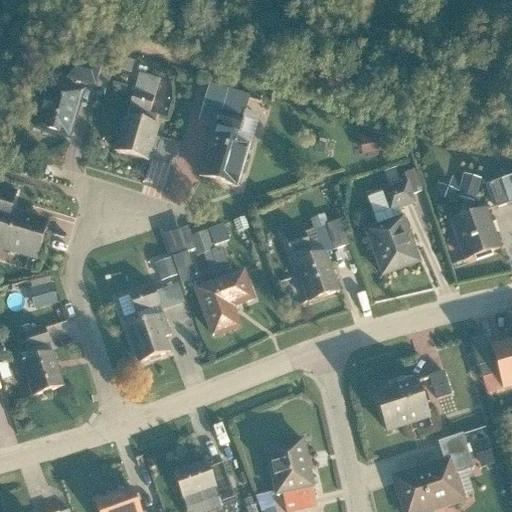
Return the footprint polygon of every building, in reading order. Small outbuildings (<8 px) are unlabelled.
[(97,89),(101,77),(74,70),(70,82),(97,89)] [(37,134),(78,146),(93,94),(51,82),(37,134)] [(117,157),(153,167),(164,130),(127,120),(117,157)] [(381,151),(376,131),(360,135),(364,155),(381,151)] [(216,140),(205,179),(243,190),(254,151),(216,140)] [(415,170),(406,174),(414,196),(423,192),(415,170)] [(484,178),(467,173),(460,196),(477,202),(484,178)] [(511,176),(490,183),(497,205),(511,200),(511,176)] [(454,179),(442,183),(446,195),(459,190),(454,179)] [(413,204),(406,182),(363,195),(370,217),(413,204)] [(0,227),(1,227),(0,229),(0,251),(41,264),(53,226),(18,214),(22,200),(0,193),(0,227)] [(310,308),(342,297),(329,257),(350,250),(335,205),(324,209),(328,223),(305,230),(308,237),(288,243),(310,308)] [(466,265),(505,253),(492,211),(454,222),(466,265)] [(245,219),(235,222),(239,233),(249,230),(245,219)] [(372,233),(388,281),(422,270),(407,222),(372,233)] [(188,227),(164,236),(171,257),(176,273),(178,279),(196,273),(190,253),(196,250),(192,237),(188,227)] [(204,248),(213,275),(231,269),(223,248),(217,250),(211,231),(192,237),(196,250),(204,248)] [(176,273),(171,257),(152,263),(158,279),(176,273)] [(214,343),(247,332),(242,316),(240,313),(260,306),(250,275),(197,293),(214,343)] [(52,284),(30,289),(36,309),(57,304),(52,284)] [(145,322),(130,327),(144,369),(183,356),(173,324),(194,317),(184,284),(137,299),(145,322)] [(46,333),(24,341),(29,356),(52,349),(46,333)] [(511,346),(496,351),(509,396),(511,395),(511,346)] [(68,391),(56,355),(34,363),(46,399),(68,391)] [(447,376),(432,380),(438,403),(453,399),(447,376)] [(395,392),(375,399),(387,437),(436,422),(424,384),(412,388),(410,381),(393,386),(395,392)] [(465,440),(447,445),(453,468),(456,476),(474,470),(465,440)] [(308,443),(267,451),(276,502),(287,498),(317,494),(308,443)] [(208,467),(175,478),(185,511),(212,511),(222,509),(212,474),(208,467)] [(453,468),(396,486),(404,511),(429,511),(464,501),(456,476),(453,468)] [(237,504),(227,470),(212,474),(222,509),(237,504)] [(146,511),(137,491),(99,505),(101,511),(146,511)] [(287,498),(288,511),(319,511),(317,494),(287,498)]
